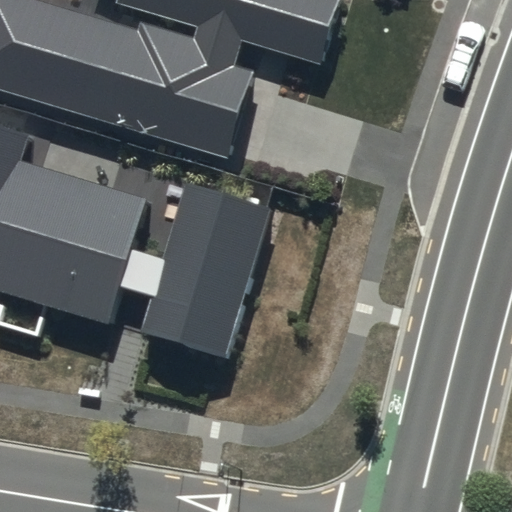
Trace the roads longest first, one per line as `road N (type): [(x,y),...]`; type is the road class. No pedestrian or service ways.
road 1 (tertiary): [(511,147),(415,511)]
road 2 (residential): [(0,490),(131,511)]
